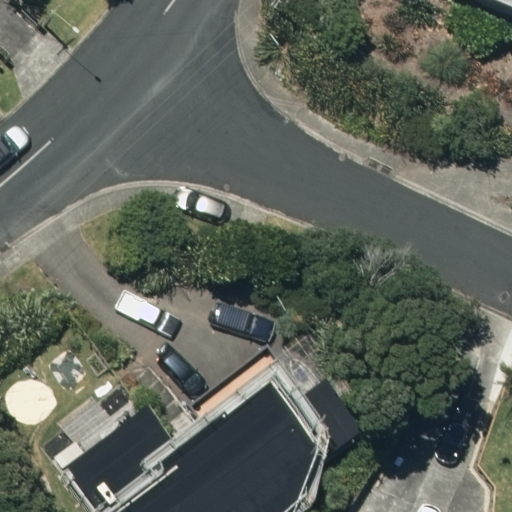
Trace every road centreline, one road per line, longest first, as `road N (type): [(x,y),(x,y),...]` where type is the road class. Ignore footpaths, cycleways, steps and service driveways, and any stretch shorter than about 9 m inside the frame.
road 1 (residential): [(511,273),(116,90)]
road 2 (residential): [(0,186),(116,90)]
